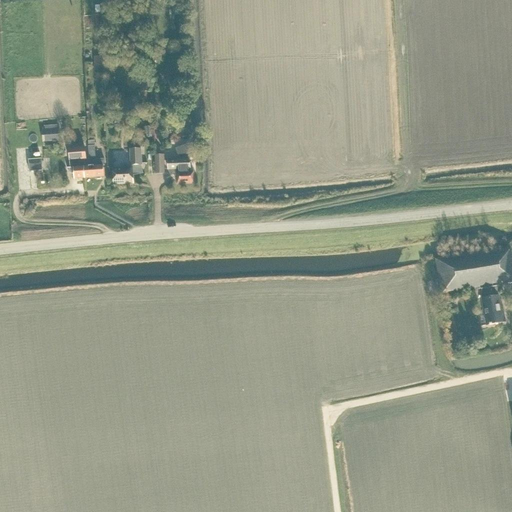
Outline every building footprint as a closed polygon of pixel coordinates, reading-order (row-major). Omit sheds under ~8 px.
[(94,74),(103,73),(103,57),(93,57),(94,74)] [(141,79),(141,92),(150,92),(150,79),(141,79)] [(59,141),(57,125),(44,126),(45,130),(41,131),(42,142),(59,141)] [(152,138),(152,126),(144,127),(144,138),(152,138)] [(100,180),(102,177),(103,177),(103,165),(104,165),(104,159),(95,160),(93,140),(87,141),(90,166),(84,167),(83,167),(84,178),(95,177),(96,180),(100,180)] [(190,172),(189,158),(193,158),(193,151),(190,143),(175,149),(179,159),(180,159),(180,160),(168,160),(168,170),(169,172),(170,174),(171,175),(173,176),(175,176),(176,176),(177,184),(194,184),(193,172),(190,172)] [(84,160),(86,159),(85,147),(68,148),(70,168),(67,168),(67,169),(68,171),(69,173),(71,173),(73,173),(74,179),(84,178),(83,167),(84,167),(84,160)] [(113,184),(133,183),(132,173),(139,173),(139,165),(141,165),(141,149),(130,149),(131,165),(132,165),(132,167),(113,168),(113,184)] [(164,174),(164,155),(155,155),(155,174),(164,174)] [(41,159),(28,160),(29,172),(36,172),(35,166),(42,165),(41,159)] [(497,293),(503,292),(502,286),(511,283),(511,270),(508,247),(434,259),(441,296),(479,289),(481,289),(483,298),(481,299),(486,327),(506,323),(502,304),(501,305),(499,295),(497,296),(497,293)]
